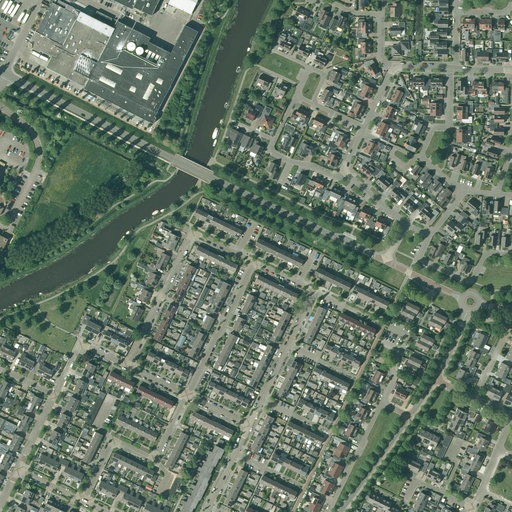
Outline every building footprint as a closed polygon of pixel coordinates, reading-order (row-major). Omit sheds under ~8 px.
[(0,0),(0,11),(3,13),(4,11),(15,16),(14,19),(21,23),(27,10),(24,9),(24,10),(15,6),(16,4),(9,0),(0,0)] [(93,18),(58,0),(56,5),(51,2),(42,21),(41,22),(40,22),(40,23),(39,24),(39,25),(39,26),(39,27),(36,32),(35,32),(29,43),(29,42),(29,43),(27,47),(31,48),(31,49),(39,53),(40,51),(51,57),(46,68),(152,122),(197,32),(184,26),(170,54),(148,42),(150,38),(118,22),(118,21),(114,19),(113,22),(117,24),(116,25),(111,21),(112,19),(97,11),(93,18)] [(158,0),(116,0),(151,16),(158,0)] [(191,15),(197,0),(169,0),(168,4),(191,15)] [(399,15),(401,15),(401,4),(394,4),(394,8),(391,8),(391,12),(391,17),(399,17),(399,15)] [(298,8),(295,15),(305,20),(304,23),(302,22),(299,27),(302,28),(301,30),(307,32),(313,19),(309,18),(309,19),(307,18),(309,13),(298,8)] [(448,8),(439,8),(439,14),(435,14),(435,18),(441,18),(441,15),(448,15),(448,8)] [(330,17),(327,16),(328,13),(322,10),(318,18),(322,20),(321,24),(326,26),(330,17)] [(11,27),(14,20),(1,15),(0,16),(0,21),(2,23),(3,19),(6,20),(4,24),(11,27)] [(343,25),(346,19),(343,17),(340,15),(338,20),(333,18),(329,29),(336,32),(338,27),(343,29),(344,25),(343,25)] [(448,28),(448,21),(440,21),(440,18),(434,18),(434,24),(438,24),(438,28),(448,28)] [(361,28),(371,28),(371,23),(365,23),(365,20),(358,20),(358,25),(358,28),(361,28)] [(477,33),(477,31),(477,25),(474,25),(474,20),(469,20),(468,29),(472,30),(472,33),(477,33)] [(494,31),(494,41),(500,41),(501,31),(504,31),(504,20),(498,20),(498,29),(494,29),(494,31)] [(391,28),(391,35),(401,35),(401,31),(405,31),(405,23),(399,23),(399,28),(391,28)] [(371,28),(361,28),(361,31),(358,31),(358,33),(356,33),(356,38),(366,38),(366,34),(371,34),(371,28)] [(430,33),(430,39),(439,39),(439,36),(447,37),(447,30),(437,30),(437,34),(430,33)] [(287,41),(284,40),(286,35),(282,33),(279,39),(282,40),(279,47),(284,49),(287,41)] [(289,36),(287,41),(284,49),(289,51),(292,45),(294,46),(297,40),(293,38),(289,36)] [(302,56),(305,48),(301,46),(303,41),(303,40),(301,38),(300,40),(297,46),(300,47),(297,53),(302,56)] [(439,39),(430,39),(430,46),(437,46),(437,49),(447,49),(447,43),(439,42),(439,39)] [(361,45),(361,48),(371,48),(371,43),(365,43),(365,40),(358,40),(358,45),(361,45)] [(402,50),(409,50),(409,42),(399,42),(399,46),(392,46),(392,56),(402,56),(402,50)] [(305,48),(302,56),(307,58),(310,52),(313,53),(315,47),(312,46),(310,50),(305,48)] [(472,47),(469,47),(466,47),(466,51),(462,51),(462,61),(468,61),(468,57),(471,57),(472,47)] [(371,48),(361,48),(361,53),(358,53),(358,58),(365,58),(365,54),(371,54),(371,48)] [(313,63),(319,65),(322,57),(323,55),(319,52),(319,51),(317,49),(314,55),(317,56),(313,63)] [(483,62),(483,53),(480,53),(480,50),(477,50),(474,50),(474,59),(477,59),(477,62),(483,62)] [(496,62),(502,62),(502,53),(499,53),(499,50),(493,50),(493,59),(496,59),(496,62)] [(502,53),(502,62),(508,62),(508,58),(511,58),(511,50),(508,50),(508,53),(502,53)] [(322,57),(319,65),(324,68),(327,61),(329,62),(332,57),(327,54),(325,59),(322,57)] [(365,66),(369,73),(376,68),(374,64),(374,63),(372,60),(364,62),(365,66)] [(376,68),(369,73),(372,77),(375,75),(377,78),(382,75),(380,72),(379,72),(376,68)] [(333,71),(331,76),(339,79),(341,74),(345,76),(347,74),(348,72),(342,69),(340,74),(333,71)] [(269,82),(270,79),(265,77),(261,75),(257,82),(264,85),(262,89),(268,91),(271,84),(269,82)] [(339,79),(331,76),(329,81),(335,84),(334,87),(340,89),(342,84),(337,82),(339,79)] [(424,91),(427,91),(428,81),(424,81),(424,78),(419,78),(418,87),(422,87),(422,89),(424,89),(424,91)] [(428,81),(427,91),(431,91),(431,89),(433,89),(433,87),(436,87),(436,78),(431,78),(431,81),(428,81)] [(362,90),(372,94),(374,89),(368,87),(369,84),(364,81),(360,89),(362,90)] [(468,95),(468,87),(464,87),(464,81),(458,81),(457,91),(462,91),(462,94),(468,95)] [(475,96),(475,94),(478,95),(478,94),(478,82),(473,82),(472,89),(469,88),(469,96),(475,96)] [(484,89),(484,82),(478,82),(478,94),(484,94),(483,96),(487,96),(487,89),(484,89)] [(495,91),(498,91),(498,82),(492,82),(492,89),(489,88),(489,94),(495,95),(495,91)] [(498,82),(498,91),(501,91),(501,94),(503,95),(503,103),(507,104),(508,91),(504,91),(504,82),(498,82)] [(283,97),(287,87),(280,84),(278,90),(274,89),(271,96),(276,98),(278,95),(283,97)] [(396,89),(394,95),(404,100),(406,97),(408,97),(409,94),(406,90),(402,88),(401,91),(396,89)] [(325,89),(322,94),(330,98),(333,93),(337,95),(338,92),(333,89),(331,92),(325,89)] [(372,94),(362,90),(361,93),(359,92),(357,97),(362,99),(364,97),(369,99),(372,94)] [(332,104),(334,99),(330,98),(322,94),(320,99),(327,102),(325,105),(331,107),(332,105),(332,104)] [(404,100),(394,95),(391,100),(402,105),(404,100)] [(355,99),(352,107),(363,112),(366,107),(360,105),(361,102),(355,99)] [(259,116),(263,108),(256,104),(254,109),(250,107),(248,111),(249,112),(246,118),(253,121),(256,114),(259,116)] [(468,113),(473,113),(473,104),(465,104),(465,107),(457,107),(457,113),(468,113)] [(499,105),(490,105),(490,111),(494,111),(494,114),(504,115),(504,108),(499,108),(499,105)] [(386,111),(394,115),(396,111),(398,112),(399,110),(397,109),(389,106),(386,111)] [(265,107),(262,113),(268,116),(271,109),(265,107)] [(363,112),(352,107),(348,115),(354,118),(355,115),(361,117),(363,112)] [(300,118),(304,110),(299,108),(297,113),(294,111),(291,118),(295,120),(297,117),(300,118)] [(308,112),(304,110),(300,118),(298,121),(306,125),(309,118),(306,117),(308,112)] [(441,116),(441,110),(431,110),(430,116),(427,116),(427,119),(433,119),(434,116),(441,116)] [(393,118),(394,115),(386,111),(384,116),(392,120),(394,121),(395,119),(393,118)] [(468,117),(468,113),(457,113),(457,119),(464,119),(464,123),(470,123),(472,123),(472,117),(468,117)] [(261,122),(260,124),(267,127),(266,128),(270,129),(273,123),(272,123),(274,120),(265,115),(261,122)] [(317,126),(321,118),(316,116),(314,121),(311,119),(308,126),(311,127),(312,124),(317,126)] [(490,126),(497,126),(497,123),(504,123),(504,116),(494,116),(494,120),(490,120),(490,126)] [(326,120),(321,118),(317,126),(316,129),(323,133),(326,126),(323,125),(326,120)] [(423,122),(415,118),(414,122),(415,122),(414,124),(418,126),(415,132),(422,135),(426,126),(421,124),(423,122)] [(381,122),(379,128),(388,132),(389,128),(393,130),(394,128),(399,130),(401,128),(385,121),(384,123),(381,122)] [(497,129),(497,126),(490,126),(490,131),(494,131),(494,135),(504,136),(504,129),(497,129)] [(457,130),(457,136),(467,136),(471,137),(471,135),(471,133),(471,132),(471,127),(464,127),(464,130),(457,130)] [(388,132),(379,128),(376,133),(381,136),(380,139),(388,142),(390,139),(385,137),(388,132)] [(242,134),(235,131),(232,130),(229,137),(231,139),(230,141),(231,141),(229,145),(235,147),(236,144),(237,144),(242,134)] [(334,138),(346,144),(348,139),(341,136),(342,133),(336,130),(334,133),(336,133),(334,138)] [(246,136),(243,135),(240,143),(243,144),(241,146),(248,149),(253,139),(246,136)] [(414,144),(417,139),(410,136),(407,141),(408,141),(405,148),(415,152),(418,146),(414,144)] [(297,140),(291,137),(289,141),(285,139),(280,148),(287,151),(290,145),(294,147),(297,140)] [(487,140),(485,145),(491,147),(492,147),(493,144),(500,146),(502,140),(492,137),(490,141),(487,140)] [(344,148),(346,144),(334,138),(331,142),(330,142),(328,146),(335,150),(337,145),(344,148)] [(258,142),(255,141),(250,151),(256,154),(255,158),(258,159),(263,148),(257,145),(258,142)] [(367,147),(378,152),(379,149),(381,150),(384,145),(377,142),(376,145),(369,141),(367,147)] [(310,146),(303,143),(297,154),(305,158),(307,153),(312,156),(316,148),(310,145),(310,146)] [(491,147),(485,145),(483,150),(487,152),(486,155),(496,158),(498,152),(490,149),(491,147)] [(376,155),(378,152),(367,147),(364,152),(371,155),(370,159),(376,162),(376,161),(379,156),(376,155)] [(328,158),(337,162),(339,158),(332,154),(335,150),(330,148),(326,157),(328,158)] [(458,166),(459,162),(461,155),(457,154),(455,158),(451,156),(448,166),(454,168),(455,165),(458,166)] [(461,155),(459,162),(462,163),(460,170),(466,172),(469,162),(465,161),(466,157),(461,155)] [(360,170),(364,173),(370,166),(372,163),(370,161),(371,160),(365,156),(362,162),(364,164),(360,170)] [(335,167),(337,162),(328,158),(326,163),(325,166),(327,167),(328,164),(335,167)] [(483,170),(486,162),(481,160),(479,165),(475,164),(472,173),(478,175),(480,169),(483,170)] [(275,180),(278,173),(275,171),(278,165),(271,162),(268,171),(272,173),(270,178),(275,180)] [(491,163),(486,162),(483,170),(486,171),(484,177),(490,179),(493,170),(489,168),(491,163)] [(417,175),(422,168),(417,164),(411,172),(413,174),(411,177),(415,181),(419,176),(417,175)] [(370,166),(364,173),(369,177),(374,170),(376,168),(374,167),(372,169),(370,166)] [(380,187),(386,180),(383,178),(386,174),(381,170),(377,175),(380,177),(376,183),(380,187)] [(428,181),(432,176),(427,172),(420,180),(423,182),(421,185),(425,189),(431,182),(428,181)] [(306,177),(300,174),(297,180),(294,179),(291,185),(294,186),(294,185),(296,186),(298,184),(302,186),(306,177)] [(317,188),(320,180),(315,177),(313,182),(309,180),(305,189),(311,191),(314,186),(317,188)] [(322,198),(325,192),(326,191),(322,189),(326,182),(320,180),(317,188),(315,191),(320,194),(319,196),(322,198)] [(388,182),(386,180),(380,187),(385,190),(390,184),(390,183),(392,182),(390,180),(388,182)] [(437,191),(442,184),(437,180),(430,188),(433,190),(431,193),(435,197),(439,192),(437,191)] [(389,194),(394,198),(399,191),(397,189),(400,185),(396,181),(392,187),(394,188),(389,194)] [(329,199),(333,201),(334,198),(338,190),(332,187),(329,194),(325,192),(322,198),(322,199),(325,201),(326,201),(327,199),(329,200),(329,199)] [(452,192),(447,188),(440,196),(443,198),(439,204),(441,205),(443,207),(449,200),(447,199),(452,192)] [(399,191),(394,198),(398,202),(403,196),(406,198),(406,197),(410,193),(405,189),(402,193),(399,191)] [(334,198),(333,201),(336,202),(336,203),(337,204),(336,206),(339,207),(342,202),(343,200),(340,198),(343,192),(338,190),(334,198)] [(410,193),(406,197),(409,199),(403,206),(407,209),(413,203),(413,202),(416,199),(412,196),(413,193),(411,191),(410,193)] [(347,211),(353,199),(347,197),(344,203),(342,202),(339,207),(338,210),(341,211),(342,209),(344,210),(347,211)] [(358,202),(353,199),(347,211),(351,213),(353,214),(352,216),(354,217),(358,210),(355,209),(358,202)] [(478,206),(470,200),(466,205),(472,210),(470,212),(476,217),(478,214),(476,213),(478,211),(475,209),(478,206)] [(483,200),(482,215),(486,215),(486,214),(488,214),(492,214),(493,205),(489,205),(489,201),(483,200)] [(413,203),(407,209),(412,213),(417,207),(419,209),(423,205),(418,201),(416,205),(413,203)] [(509,208),(505,208),(501,208),(501,202),(495,201),(494,211),(493,216),(498,216),(499,215),(500,215),(500,214),(508,215),(509,208)] [(425,202),(423,205),(419,209),(421,211),(419,215),(423,218),(429,212),(426,210),(429,206),(425,202)] [(364,218),(368,209),(363,207),(360,213),(358,212),(355,218),(362,221),(364,218)] [(199,219),(202,212),(196,209),(193,216),(199,219)] [(368,209),(364,218),(367,219),(366,221),(368,222),(366,225),(369,227),(370,227),(372,222),(373,219),(370,218),(373,211),(368,209)] [(431,214),(429,212),(423,218),(428,222),(432,216),(435,218),(439,213),(435,210),(431,214)] [(199,219),(204,222),(208,214),(202,212),(199,219)] [(208,214),(204,222),(210,225),(214,217),(208,214)] [(219,220),(214,217),(210,225),(216,227),(219,220)] [(376,223),(372,222),(370,227),(369,227),(368,231),(372,233),(375,226),(379,228),(384,219),(379,217),(376,223)] [(463,217),(460,220),(456,225),(451,220),(447,225),(455,231),(457,229),(459,231),(465,224),(467,225),(469,222),(463,217)] [(216,227),(221,230),(225,223),(227,219),(225,218),(223,222),(219,220),(216,227)] [(384,219),(379,228),(384,230),(382,234),(386,236),(389,229),(385,228),(388,221),(384,219)] [(168,237),(167,240),(175,244),(176,241),(177,241),(179,238),(170,233),(172,229),(167,227),(164,226),(165,224),(162,223),(160,228),(163,230),(162,230),(168,232),(166,236),(168,237)] [(225,223),(221,230),(227,233),(230,225),(225,223)] [(236,228),(230,225),(227,233),(232,235),(236,228)] [(455,231),(447,225),(444,229),(448,233),(444,238),(451,241),(452,240),(456,235),(454,233),(455,231)] [(242,231),(236,228),(232,235),(238,238),(242,231)] [(500,231),(495,230),(494,236),(490,236),(489,245),(496,246),(496,245),(499,246),(500,231)] [(487,238),(488,232),(482,231),(481,235),(477,235),(476,244),(483,245),(483,238),(487,238)] [(511,241),(511,240),(511,235),(506,235),(505,237),(503,237),(502,247),(508,247),(509,241),(511,242),(511,241)] [(260,249),(264,241),(258,238),(254,246),(260,249)] [(175,244),(167,240),(165,243),(163,242),(162,245),(156,242),(155,245),(162,248),(163,246),(173,251),(174,247),(173,247),(175,244)] [(269,244),(264,241),(260,249),(266,251),(269,244)] [(266,251),(271,254),(275,247),(276,245),(274,243),(273,246),(269,244),(266,251)] [(444,248),(438,245),(437,249),(433,247),(428,256),(435,259),(436,255),(439,257),(444,248)] [(200,256),(203,249),(198,246),(194,253),(198,255),(197,256),(199,257),(197,259),(198,260),(200,256)] [(275,247),(271,254),(277,257),(280,249),(275,247)] [(161,254),(158,260),(166,264),(170,257),(163,254),(164,251),(158,248),(156,252),(161,254)] [(209,252),(203,249),(200,256),(206,259),(209,252)] [(286,252),(280,249),(277,257),(282,259),(286,252)] [(450,254),(447,253),(442,263),(449,266),(453,258),(457,260),(460,253),(452,250),(450,254)] [(211,261),(215,255),(209,252),(206,259),(211,261)] [(292,255),(286,252),(282,259),(288,262),(292,255)] [(217,264),(220,257),(215,255),(211,261),(217,264)] [(297,257),(292,255),(288,262),(294,265),(297,257)] [(223,267),(226,260),(220,257),(217,264),(223,267)] [(303,260),(297,257),(294,265),(299,268),(303,260)] [(469,260),(464,257),(461,264),(464,265),(461,271),(467,274),(471,265),(468,263),(469,260)] [(166,264),(158,260),(155,266),(151,263),(150,265),(147,264),(146,266),(149,267),(154,270),(156,267),(163,271),(166,264)] [(228,269),(232,263),(226,260),(223,267),(228,269)] [(237,266),(232,263),(228,269),(227,271),(229,272),(230,271),(234,272),(237,266)] [(157,272),(151,269),(143,265),(142,268),(146,270),(145,270),(150,273),(149,276),(150,276),(147,282),(155,286),(160,277),(155,275),(157,272)] [(189,265),(186,271),(193,274),(196,269),(189,265)] [(320,278),(324,270),(318,268),(315,275),(320,278)] [(330,273),(324,270),(320,278),(326,281),(330,273)] [(193,274),(186,271),(183,277),(190,280),(193,274)] [(335,276),(330,273),(326,281),(332,283),(335,276)] [(260,285),(264,278),(258,276),(255,282),(260,285)] [(341,279),(335,276),(332,283),(337,286),(341,279)] [(190,280),(183,277),(180,282),(187,286),(190,280)] [(266,288),(269,281),(264,278),(260,285),(266,288)] [(346,281),(341,279),(337,286),(343,289),(346,281)] [(272,291),(275,284),(269,281),(266,288),(272,291)] [(352,284),(346,281),(343,289),(349,291),(352,284)] [(149,288),(143,285),(136,282),(135,284),(137,285),(136,286),(142,289),(140,292),(142,293),(139,299),(147,303),(152,294),(147,291),(149,288)] [(187,286),(180,282),(178,288),(185,291),(187,286)] [(217,286),(228,291),(230,285),(223,282),(221,286),(218,284),(217,286)] [(277,293),(281,286),(275,284),(272,291),(277,293)] [(219,290),(218,293),(225,297),(228,291),(217,286),(216,288),(219,290)] [(283,296),(286,289),(281,286),(277,293),(283,296)] [(358,296),(361,289),(356,286),(352,293),(358,296)] [(185,291),(178,288),(175,293),(182,297),(184,298),(185,296),(183,295),(185,291)] [(288,299),(292,292),(286,289),(283,296),(288,299)] [(367,291),(361,289),(358,296),(363,299),(367,291)] [(369,301),(372,294),(367,291),(363,299),(369,301)] [(211,297),(222,303),(225,297),(218,293),(216,292),(214,296),(212,295),(211,297)] [(298,295),(292,292),(288,299),(287,301),(290,302),(291,300),(294,302),(298,295)] [(179,303),(182,297),(175,293),(172,299),(175,301),(174,304),(180,306),(182,307),(183,305),(181,304),(179,303)] [(246,300),(253,304),(253,303),(256,305),(257,303),(254,301),(256,298),(249,294),(246,300)] [(378,297),(372,294),(369,301),(374,304),(378,297)] [(212,305),(219,308),(222,303),(211,297),(210,299),(212,300),(210,304),(212,305)] [(380,307),(384,299),(378,297),(374,304),(380,307)] [(384,299),(380,307),(386,310),(390,302),(386,301),(388,298),(385,297),(384,299)] [(143,306),(133,301),(130,300),(129,302),(132,304),(132,305),(131,305),(130,305),(129,308),(129,309),(132,310),(133,310),(129,318),(137,322),(143,310),(141,309),(143,306)] [(243,306),(250,309),(253,304),(246,300),(243,306)] [(405,308),(410,311),(411,311),(414,305),(408,302),(405,308)] [(167,310),(174,314),(176,308),(170,304),(167,310)] [(217,314),(219,308),(212,305),(211,308),(208,307),(205,312),(212,315),(213,312),(217,314)] [(411,311),(416,314),(417,314),(420,308),(414,305),(411,311)] [(243,306),(240,312),(243,313),(242,316),(247,318),(249,319),(253,311),(250,309),(243,306)] [(328,317),(330,312),(326,310),(327,310),(320,307),(317,313),(324,316),(328,317)] [(410,311),(405,308),(404,307),(401,314),(407,317),(410,311)] [(164,316),(171,319),(174,314),(167,310),(164,316)] [(284,311),(281,317),(288,321),(291,315),(284,311)] [(413,320),(416,314),(411,311),(410,311),(407,317),(413,320)] [(433,318),(437,321),(438,321),(442,315),(435,312),(433,318)] [(321,322),(324,316),(317,313),(314,318),(321,322)] [(345,323),(348,316),(342,314),(339,320),(345,323)] [(84,329),(91,332),(96,322),(94,321),(92,323),(89,321),(90,318),(87,316),(85,315),(81,323),(86,325),(84,329)] [(438,321),(443,324),(445,324),(448,318),(442,315),(438,321)] [(161,321),(168,325),(171,319),(164,316),(161,321)] [(207,316),(204,321),(211,325),(214,319),(207,316)] [(238,317),(235,323),(244,327),(248,329),(249,327),(243,324),(245,320),(246,321),(247,318),(242,316),(241,318),(238,317)] [(350,326),(353,319),(348,316),(345,323),(350,326)] [(278,323),(285,326),(288,321),(281,317),(278,323)] [(437,321),(433,318),(431,317),(428,324),(434,327),(437,321)] [(318,327),(321,322),(314,318),(312,324),(318,327)] [(356,329),(359,322),(353,319),(350,326),(356,329)] [(158,327),(165,330),(168,325),(161,321),(158,327)] [(211,325),(204,321),(201,327),(208,331),(211,325)] [(440,330),(443,324),(438,321),(437,321),(434,327),(440,330)] [(96,322),(91,332),(97,335),(99,331),(102,332),(105,325),(102,323),(100,327),(97,325),(98,323),(96,322)] [(361,331),(365,325),(359,322),(356,329),(361,331)] [(244,327),(235,323),(232,328),(235,330),(239,332),(241,328),(243,329),(244,327)] [(282,332),(285,326),(278,323),(276,326),(272,324),(271,326),(275,328),(282,332)] [(316,333),(318,327),(312,324),(309,330),(316,333)] [(367,334),(370,327),(365,325),(361,331),(367,334)] [(113,335),(111,334),(112,332),(110,331),(111,328),(106,326),(103,331),(106,333),(103,338),(110,342),(113,335)] [(156,333),(163,336),(165,330),(158,327),(156,333)] [(376,330),(370,327),(367,334),(373,337),(376,330)] [(196,338),(203,342),(206,336),(202,334),(204,332),(197,328),(195,333),(198,335),(196,338)] [(273,334),(280,337),(282,332),(275,328),(273,334)] [(116,330),(113,335),(110,342),(117,345),(122,335),(118,333),(118,332),(116,330)] [(313,338),(316,333),(309,330),(306,335),(313,338)] [(130,337),(131,335),(125,332),(124,334),(123,334),(122,335),(117,345),(124,348),(127,342),(123,340),(125,335),(130,337)] [(160,342),(163,336),(156,333),(153,338),(160,342)] [(477,338),(474,344),(479,347),(478,350),(487,354),(489,350),(483,348),(488,338),(489,335),(483,333),(482,335),(477,333),(475,337),(477,338)] [(230,334),(227,339),(234,343),(237,337),(230,334)] [(268,336),(267,338),(266,341),(272,344),(273,342),(277,343),(280,337),(273,334),(271,337),(268,336)] [(420,340),(425,342),(426,343),(429,337),(423,334),(420,340)] [(310,344),(313,338),(306,335),(303,341),(310,344)] [(426,343),(431,345),(432,346),(435,340),(429,337),(426,343)] [(0,356),(5,359),(9,350),(6,348),(7,346),(4,344),(6,340),(3,338),(0,343),(0,344),(3,346),(0,351),(0,356)] [(200,347),(203,342),(196,338),(194,342),(191,340),(190,342),(200,347)] [(234,343),(227,339),(224,345),(231,348),(234,343)] [(425,342),(420,340),(419,339),(416,345),(422,348),(425,342)] [(198,353),(200,347),(190,342),(189,344),(192,346),(190,349),(198,353)] [(431,345),(426,343),(425,342),(422,348),(428,351),(431,345)] [(261,349),(271,354),(274,348),(267,345),(266,347),(260,344),(258,348),(261,349)] [(324,351),(329,354),(333,347),(327,344),(324,351)] [(12,351),(9,350),(5,359),(11,362),(16,352),(18,353),(22,346),(19,345),(16,350),(13,349),(12,351)] [(17,365),(24,368),(28,359),(25,357),(26,355),(23,353),(24,350),(26,350),(28,347),(24,345),(23,347),(22,348),(19,354),(22,355),(17,365)] [(228,354),(231,348),(224,345),(221,351),(228,354)] [(333,347),(329,354),(335,357),(338,350),(340,347),(336,346),(335,347),(334,346),(333,347)] [(195,359),(198,353),(190,349),(188,355),(195,359)] [(269,360),(271,354),(261,349),(260,351),(263,353),(262,356),(269,360)] [(346,363),(350,356),(346,354),(348,351),(346,349),(345,351),(341,360),(346,363)] [(335,357),(341,360),(345,351),(343,350),(342,352),(338,350),(335,357)] [(227,358),(228,354),(221,351),(219,356),(229,361),(230,359),(227,358)] [(146,359),(151,362),(155,355),(149,352),(146,359)] [(475,372),(477,368),(474,367),(480,356),(471,352),(465,363),(467,364),(466,367),(475,372)] [(42,377),(47,368),(44,367),(45,364),(42,363),(44,358),(45,359),(47,355),(43,353),(38,363),(41,364),(36,374),(42,377)] [(155,355),(151,362),(157,364),(160,358),(161,355),(156,353),(155,355)] [(353,357),(350,356),(346,363),(352,365),(357,355),(354,354),(353,357)] [(28,359),(24,368),(30,371),(35,361),(37,362),(40,357),(37,355),(35,360),(32,358),(31,360),(28,359)] [(160,358),(157,364),(163,367),(166,360),(167,358),(161,355),(160,358)] [(229,361),(219,356),(216,362),(223,365),(224,362),(227,363),(229,361)] [(259,362),(266,365),(269,360),(262,356),(259,362)] [(407,362),(412,364),(413,365),(416,359),(410,356),(407,362)] [(183,368),(179,375),(185,378),(187,375),(190,377),(193,370),(189,369),(188,371),(185,369),(190,359),(188,358),(183,368)] [(355,358),(352,365),(358,368),(361,361),(355,358)] [(413,365),(418,367),(419,368),(422,362),(416,359),(413,365)] [(163,367),(168,370),(172,363),(166,360),(163,367)] [(263,371),(266,365),(259,362),(255,360),(254,362),(258,364),(256,368),(263,371)] [(294,361),(291,367),(293,368),(300,371),(303,365),(300,364),(294,361)] [(412,364),(407,362),(406,361),(403,367),(409,370),(412,364)] [(220,371),(223,365),(216,362),(213,368),(220,371)] [(93,372),(94,368),(97,370),(99,366),(96,365),(95,366),(88,363),(85,369),(93,372)] [(168,370),(174,373),(177,366),(172,363),(168,370)] [(174,373),(179,375),(183,368),(179,367),(180,365),(178,363),(177,366),(174,373)] [(511,364),(510,367),(501,363),(498,369),(507,373),(510,375),(511,371),(511,364)] [(50,370),(47,368),(42,377),(49,380),(54,370),(56,371),(60,365),(57,364),(54,369),(51,367),(50,370)] [(415,373),(418,367),(413,365),(412,364),(409,370),(415,373)] [(375,372),(374,375),(383,379),(385,374),(379,372),(381,369),(375,366),(373,371),(375,372)] [(291,367),(288,372),(295,376),(296,372),(299,373),(300,371),(293,368),(291,367)] [(473,376),(475,372),(466,367),(464,371),(460,369),(456,378),(465,382),(469,374),(473,376)] [(250,372),(261,377),(263,371),(256,368),(254,371),(251,370),(250,372)] [(315,378),(317,379),(322,371),(316,368),(313,374),(316,376),(315,378)] [(93,372),(85,369),(82,374),(86,376),(85,379),(93,383),(94,380),(90,378),(91,375),(93,376),(95,373),(93,372)] [(505,378),(507,373),(498,369),(495,375),(502,378),(501,381),(509,385),(511,381),(505,378)] [(322,371),(317,379),(318,379),(317,380),(319,381),(320,379),(323,381),(324,380),(327,373),(322,371)] [(113,382),(117,375),(111,372),(108,379),(112,381),(110,384),(112,384),(113,382)] [(251,379),(258,382),(261,377),(250,372),(249,374),(252,376),(251,379)] [(295,383),(296,380),(293,379),(295,376),(288,372),(285,378),(295,383)] [(333,376),(327,373),(324,380),(330,383),(333,376)] [(122,378),(117,375),(113,382),(117,384),(116,386),(118,387),(122,378)] [(383,379),(374,375),(372,378),(370,377),(368,382),(373,384),(375,382),(380,384),(383,379)] [(333,376),(330,383),(328,386),(334,388),(335,385),(338,379),(333,376)] [(255,388),(258,382),(251,379),(248,377),(247,379),(250,381),(248,385),(255,388)] [(492,399),(496,389),(492,387),(494,384),(492,383),(494,379),(491,377),(488,383),(491,385),(486,395),(489,396),(489,397),(492,399)] [(128,380),(122,378),(118,387),(119,388),(121,385),(125,387),(128,380)] [(285,385),(289,387),(291,383),(294,385),(295,383),(285,378),(283,384),(285,385)] [(79,379),(76,385),(84,389),(86,383),(92,386),(93,383),(85,379),(83,382),(79,379)] [(210,380),(206,388),(212,391),(217,380),(215,379),(213,381),(210,380)] [(335,385),(341,388),(343,384),(344,381),(338,379),(335,385)] [(134,383),(128,380),(125,387),(130,390),(134,383)] [(217,394),(221,387),(217,385),(219,381),(217,380),(212,391),(217,394)] [(0,386),(0,387),(8,392),(10,387),(13,388),(14,385),(11,384),(11,385),(3,381),(0,386)] [(350,384),(344,381),(343,384),(341,388),(339,392),(341,393),(343,389),(347,391),(350,384)] [(399,398),(403,389),(400,388),(402,385),(397,383),(394,389),(397,390),(394,396),(399,398)] [(217,394),(223,396),(224,394),(228,385),(226,384),(224,388),(221,387),(217,394)] [(283,384),(280,389),(287,392),(289,393),(290,391),(288,390),(289,387),(285,385),(283,384)] [(85,400),(86,401),(88,398),(84,396),(83,396),(86,390),(84,389),(76,385),(73,391),(78,393),(76,396),(85,400)] [(223,396),(228,399),(232,392),(229,391),(231,386),(228,385),(224,394),(223,396)] [(368,391),(367,394),(376,398),(378,393),(373,391),(374,388),(368,385),(366,390),(368,391)] [(136,392),(141,395),(145,388),(139,386),(136,392)] [(13,406),(15,401),(12,400),(5,397),(8,392),(0,387),(0,396),(5,399),(4,402),(13,406)] [(248,387),(243,398),(241,402),(240,404),(245,407),(249,401),(245,399),(249,392),(252,394),(254,390),(248,387)] [(145,388),(141,395),(147,398),(150,391),(145,388)] [(406,390),(403,389),(399,398),(404,400),(407,395),(409,396),(412,391),(407,388),(406,390)] [(287,392),(280,389),(277,395),(284,398),(287,392)] [(503,392),(496,389),(492,399),(495,400),(495,399),(498,401),(503,392)] [(228,399),(234,402),(235,399),(237,395),(238,395),(240,391),(237,390),(235,394),(232,392),(228,399)] [(150,391),(147,398),(153,401),(156,394),(150,391)] [(367,394),(363,392),(362,396),(363,396),(361,401),(366,403),(368,401),(373,403),(376,398),(367,394)] [(30,402),(38,406),(42,399),(34,396),(34,395),(31,393),(30,396),(32,397),(30,402)] [(156,394),(153,401),(158,403),(162,397),(156,394)] [(235,399),(234,402),(240,404),(241,402),(243,398),(238,395),(237,395),(235,399)] [(303,409),(308,398),(309,396),(306,395),(304,400),(301,399),(297,406),(303,409)] [(85,400),(76,396),(75,399),(71,397),(68,403),(76,406),(79,401),(84,403),(85,400)] [(320,417),(323,410),(320,408),(324,401),(323,401),(325,397),(323,396),(321,400),(321,401),(314,414),(320,417)] [(162,397),(158,403),(164,406),(167,399),(162,397)] [(309,411),(312,404),(309,403),(311,399),(308,398),(303,409),(309,411)] [(167,399),(164,406),(163,409),(165,410),(166,407),(170,409),(173,402),(167,399)] [(309,411),(314,414),(321,401),(318,400),(315,406),(312,404),(309,411)] [(19,409),(24,411),(25,409),(35,413),(38,406),(30,402),(27,407),(21,404),(19,409)] [(76,406),(68,403),(66,409),(69,410),(68,413),(74,416),(76,413),(73,412),(75,409),(77,410),(78,407),(76,406)] [(359,409),(358,412),(367,416),(369,411),(364,409),(365,406),(359,403),(357,408),(359,409)] [(21,422),(29,426),(32,419),(23,414),(24,411),(19,409),(17,413),(23,416),(21,422)] [(326,419),(330,410),(328,409),(327,412),(323,410),(320,417),(326,419)] [(330,410),(326,419),(331,422),(333,419),(335,415),(331,414),(333,410),(331,409),(330,410)] [(468,414),(467,414),(457,409),(454,415),(465,421),(468,414)] [(115,423),(122,426),(125,418),(121,416),(122,413),(120,412),(115,423)] [(196,422),(199,415),(193,412),(190,419),(196,422)] [(367,416),(358,412),(357,415),(354,414),(352,419),(358,421),(359,419),(364,421),(367,416)] [(73,419),(74,416),(68,413),(67,416),(62,414),(59,419),(69,424),(72,418),(73,419)] [(122,426),(128,429),(132,421),(127,419),(129,416),(127,415),(125,418),(122,426)] [(201,424),(205,417),(199,415),(196,422),(201,424)] [(271,424),(274,418),(267,415),(264,421),(271,424)] [(451,422),(462,427),(465,421),(454,415),(451,422)] [(207,427),(210,420),(205,417),(201,424),(207,427)] [(128,429),(135,432),(138,424),(134,422),(135,419),(133,418),(132,421),(128,429)] [(60,427),(59,430),(65,433),(67,430),(64,429),(66,426),(68,427),(69,424),(59,419),(57,425),(60,427)] [(494,429),(497,424),(489,420),(486,419),(485,421),(488,422),(484,430),(492,434),(495,429),(494,429)] [(213,430),(216,423),(210,420),(207,427),(213,430)] [(349,426),(347,429),(356,433),(359,428),(353,426),(355,423),(349,420),(346,425),(349,426)] [(4,425),(15,431),(16,428),(25,433),(29,426),(21,422),(18,427),(12,424),(6,421),(4,425)] [(135,432),(141,435),(145,428),(144,427),(140,425),(142,422),(140,421),(138,424),(135,432)] [(262,427),(268,430),(270,427),(276,429),(277,427),(271,424),(264,421),(262,427)] [(292,432),(295,425),(289,422),(286,429),(289,430),(287,436),(289,437),(292,432)] [(458,433),(459,433),(462,427),(451,422),(448,428),(458,433)] [(218,432),(221,426),(216,423),(213,430),(218,432)] [(145,428),(141,435),(147,439),(151,431),(147,429),(148,425),(146,424),(144,427),(145,428)] [(11,441),(19,445),(23,438),(13,433),(15,431),(4,425),(2,430),(7,433),(14,436),(11,441)] [(301,427),(295,425),(292,432),(298,434),(301,427)] [(224,435),(227,428),(221,426),(218,432),(224,435)] [(153,427),(151,431),(147,439),(154,442),(158,434),(153,432),(155,429),(153,427)] [(266,435),(268,430),(262,427),(259,432),(266,435)] [(306,430),(301,427),(298,434),(301,436),(299,439),(301,441),(306,430)] [(233,431),(227,428),(224,435),(230,438),(233,431)] [(422,442),(427,431),(421,428),(416,438),(414,438),(411,444),(410,446),(414,448),(417,440),(422,442)] [(356,433),(347,429),(346,432),(344,431),(341,436),(347,438),(348,436),(354,438),(356,433)] [(53,430),(50,436),(61,441),(62,442),(63,438),(65,433),(59,430),(58,433),(53,430)] [(312,433),(306,430),(301,441),(301,442),(303,443),(306,438),(309,440),(312,433)] [(428,445),(433,434),(427,431),(422,442),(428,445)] [(93,438),(100,441),(102,436),(95,432),(93,438)] [(185,442),(188,436),(181,432),(178,438),(185,442)] [(256,438),(263,441),(266,435),(259,432),(256,438)] [(312,433),(309,440),(312,441),(310,445),(313,446),(318,436),(312,433)] [(472,449),(478,452),(480,449),(484,451),(489,441),(484,439),(486,436),(479,433),(477,437),(480,439),(476,447),(474,446),(472,449)] [(440,438),(433,434),(428,445),(435,448),(440,438)] [(61,441),(50,436),(47,442),(51,444),(50,447),(56,450),(58,447),(55,446),(57,443),(59,444),(61,441)] [(323,438),(318,436),(313,446),(315,447),(317,444),(320,445),(323,438)] [(97,447),(100,441),(93,438),(90,443),(97,447)] [(175,444),(182,447),(185,442),(178,438),(175,444)] [(260,447),(263,441),(256,438),(254,443),(260,447)] [(0,447),(5,450),(7,447),(16,452),(19,445),(11,441),(9,446),(2,443),(0,447)] [(94,453),(97,447),(90,443),(87,449),(94,453)] [(257,452),(260,447),(254,443),(251,449),(257,452)] [(349,448),(345,446),(343,445),(340,443),(337,449),(347,453),(349,448)] [(173,449),(180,453),(182,447),(175,444),(173,449)] [(218,458),(219,458),(223,450),(215,446),(212,453),(208,451),(207,452),(218,458)] [(2,460),(10,464),(13,457),(4,453),(5,450),(0,447),(0,452),(4,455),(2,460)] [(477,455),(478,452),(472,449),(469,447),(468,447),(466,451),(467,452),(475,455),(472,461),(481,465),(484,458),(477,455)] [(49,458),(53,450),(48,448),(47,451),(49,452),(47,457),(41,454),(38,459),(40,460),(38,464),(44,466),(48,457),(49,458)] [(92,458),(94,453),(87,449),(84,455),(92,458)] [(170,455),(177,458),(180,453),(173,449),(170,455)] [(347,453),(337,449),(334,454),(344,459),(347,453)] [(280,456),(282,452),(280,451),(279,452),(276,450),(274,453),(271,460),(277,462),(280,456)] [(214,466),(218,458),(207,452),(206,454),(209,455),(206,462),(205,462),(213,466),(214,466)] [(411,470),(415,461),(411,459),(413,454),(409,452),(406,459),(409,460),(405,467),(411,470)] [(115,467),(120,455),(115,453),(111,460),(110,459),(108,463),(111,464),(112,461),(116,462),(114,466),(115,467)] [(44,466),(49,469),(54,460),(55,461),(57,456),(55,455),(53,460),(49,458),(48,457),(44,466)] [(89,464),(92,458),(84,455),(82,460),(89,464)] [(126,458),(120,455),(115,467),(116,467),(118,463),(121,465),(120,469),(126,458)] [(170,455),(167,460),(174,464),(177,458),(170,455)] [(286,458),(280,456),(277,462),(282,465),(286,458)] [(282,465),(288,468),(291,461),(292,461),(293,458),(291,456),(289,460),(286,458),(282,465)] [(331,468),(341,473),(343,467),(337,464),(339,461),(332,457),(328,466),(331,468)] [(54,460),(49,469),(55,472),(59,465),(62,466),(65,460),(61,458),(58,462),(55,461),(54,460)] [(131,461),(126,458),(120,469),(122,470),(124,466),(127,468),(125,472),(126,472),(131,461)] [(0,467),(7,471),(10,464),(2,460),(0,463),(0,467)] [(69,462),(65,460),(62,466),(65,468),(61,475),(67,478),(72,469),(70,468),(67,467),(69,462)] [(177,466),(174,464),(167,460),(164,466),(171,470),(172,467),(176,469),(177,466)] [(137,463),(131,461),(126,472),(127,473),(129,469),(133,470),(131,474),(132,475),(137,463)] [(291,461),(288,468),(294,471),(297,464),(292,461),(291,461)] [(421,464),(415,461),(411,470),(417,473),(421,464)] [(463,468),(469,471),(470,468),(477,472),(481,465),(472,461),(470,466),(465,464),(463,468)] [(209,474),(213,466),(205,462),(202,468),(199,467),(198,469),(209,474)] [(143,466),(137,463),(132,475),(133,475),(135,471),(138,473),(136,477),(137,477),(143,466)] [(432,481),(436,471),(432,469),(434,465),(430,463),(427,469),(430,470),(426,478),(432,481)] [(73,464),(70,468),(72,469),(67,478),(73,481),(77,472),(76,471),(73,469),(75,465),(73,464)] [(297,464),(294,471),(299,473),(303,466),(297,464)] [(310,466),(304,464),(303,467),(303,466),(299,473),(305,476),(305,475),(307,472),(308,469),(310,466)] [(148,469),(143,466),(137,477),(138,478),(140,474),(144,476),(142,480),(143,480),(148,469)] [(77,472),(73,481),(79,484),(83,475),(78,472),(81,468),(78,467),(76,471),(77,472)] [(441,474),(436,471),(432,481),(438,484),(442,476),(445,478),(449,469),(445,467),(441,474)] [(341,473),(331,468),(329,471),(327,470),(324,476),(330,478),(331,475),(338,478),(341,473)] [(463,481),(471,485),(474,478),(467,474),(469,471),(463,468),(461,473),(465,475),(463,481)] [(154,472),(148,469),(143,480),(144,481),(146,477),(150,479),(153,474),(154,472)] [(206,483),(208,479),(210,474),(209,474),(198,469),(197,470),(201,472),(198,479),(199,480),(206,483)] [(252,482),(256,484),(257,482),(253,480),(249,478),(249,477),(246,476),(248,473),(241,469),(238,475),(245,479),(252,482)] [(107,484),(108,484),(110,480),(113,474),(107,472),(106,474),(108,475),(106,479),(107,480),(105,483),(101,481),(96,490),(102,493),(107,484)] [(235,481),(242,484),(245,479),(238,475),(235,481)] [(266,485),(269,479),(263,476),(260,483),(264,484),(262,488),(264,489),(266,485)] [(275,481),(269,479),(266,485),(271,488),(275,481)] [(203,492),(205,488),(207,483),(206,483),(199,480),(196,486),(192,484),(191,486),(203,492)] [(322,486),(332,491),(335,485),(325,480),(322,486)] [(111,486),(108,484),(107,484),(102,493),(108,495),(112,487),(113,487),(116,483),(113,481),(111,486)] [(233,486),(239,490),(242,484),(235,481),(233,486)] [(280,484),(275,481),(271,488),(274,490),(272,494),(275,495),(280,484)] [(468,492),(471,485),(463,481),(460,486),(455,484),(453,488),(459,491),(460,488),(468,492)] [(112,487),(108,495),(114,498),(117,491),(120,493),(123,486),(119,484),(117,489),(113,487),(112,487)] [(286,487),(280,484),(275,495),(277,496),(279,492),(282,494),(286,487)] [(128,489),(123,486),(120,493),(123,494),(120,501),(126,504),(130,495),(129,495),(126,493),(128,489)] [(199,500),(203,492),(191,486),(190,488),(194,490),(191,496),(198,500),(199,500)] [(230,492),(237,495),(239,490),(233,486),(230,492)] [(329,496),(332,491),(322,486),(320,492),(329,496)] [(291,490),(286,487),(282,494),(286,495),(284,499),(286,500),(291,490)] [(31,499),(33,495),(35,496),(36,495),(26,490),(23,496),(31,499)] [(131,490),(129,495),(130,495),(126,504),(131,507),(136,498),(135,498),(131,496),(134,491),(131,490)] [(297,493),(291,490),(286,500),(289,501),(290,498),(294,499),(297,493)] [(227,498),(234,501),(237,495),(230,492),(227,498)] [(312,499),(311,503),(320,507),(323,502),(320,500),(319,496),(312,492),(310,498),(312,499)] [(420,492),(418,497),(431,504),(436,507),(439,501),(436,500),(434,503),(428,500),(429,497),(420,492)] [(136,498),(131,507),(137,510),(142,501),(137,499),(139,494),(137,493),(135,498),(136,498)] [(370,508),(376,495),(371,493),(367,501),(367,502),(370,503),(368,507),(367,507),(365,510),(368,511),(370,508)] [(374,505),(377,507),(382,498),(376,495),(370,508),(372,509),(374,505)] [(23,506),(29,509),(31,510),(32,507),(28,505),(30,501),(32,502),(33,500),(31,499),(23,496),(20,501),(24,503),(23,506)] [(193,508),(194,508),(198,500),(191,496),(190,496),(186,503),(182,501),(182,502),(193,508)] [(431,504),(418,497),(415,503),(424,507),(426,504),(430,506),(431,504)] [(231,507),(234,501),(227,498),(224,503),(231,507)] [(378,511),(381,511),(387,500),(382,498),(377,507),(380,508),(378,511)] [(50,511),(54,502),(48,500),(45,507),(41,505),(38,511),(39,511),(43,511),(45,509),(49,511),(50,511)] [(391,506),(392,503),(387,500),(381,511),(383,511),(385,510),(388,511),(391,506)] [(149,511),(152,506),(153,507),(155,502),(153,501),(151,505),(146,503),(141,511),(149,511)] [(56,511),(60,505),(54,502),(50,511),(49,511),(47,511),(50,511),(51,511),(50,511),(56,511)] [(190,511),(193,508),(182,502),(181,504),(184,505),(180,511),(190,511)] [(490,507),(495,510),(499,511),(502,511),(505,507),(494,502),(493,504),(491,503),(490,506),(490,507)] [(318,511),(320,507),(311,503),(308,508),(305,507),(304,510),(307,511),(309,511),(311,510),(315,511),(318,511)] [(424,507),(415,503),(413,508),(421,511),(426,511),(427,511),(423,510),(424,507)]
